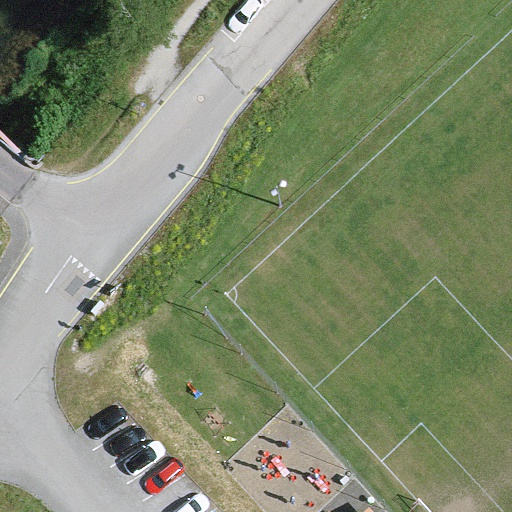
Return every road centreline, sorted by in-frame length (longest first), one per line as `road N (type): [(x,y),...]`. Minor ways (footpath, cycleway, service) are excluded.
road 1 (unclassified): [(277,0),(67,248),(0,181)]
road 2 (track): [(191,103),(159,64),(206,0)]
